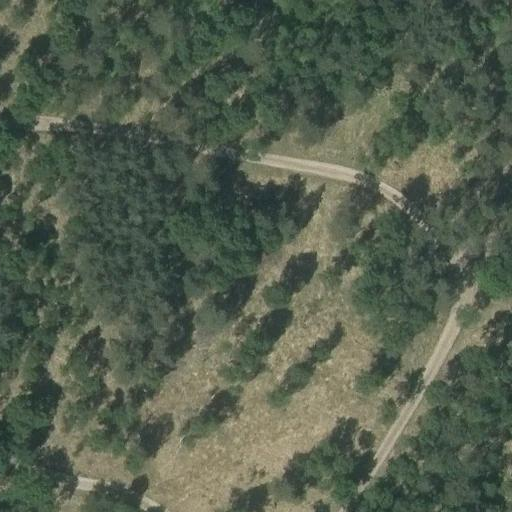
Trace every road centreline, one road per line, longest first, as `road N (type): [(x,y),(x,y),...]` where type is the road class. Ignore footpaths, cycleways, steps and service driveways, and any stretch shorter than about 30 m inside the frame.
road 1 (track): [(0,124),(132,133),(372,184),(407,204),(464,295)]
road 2 (track): [(342,511),(435,357),(511,189)]
road 3 (track): [(0,455),(29,473),(133,497),(154,511)]
